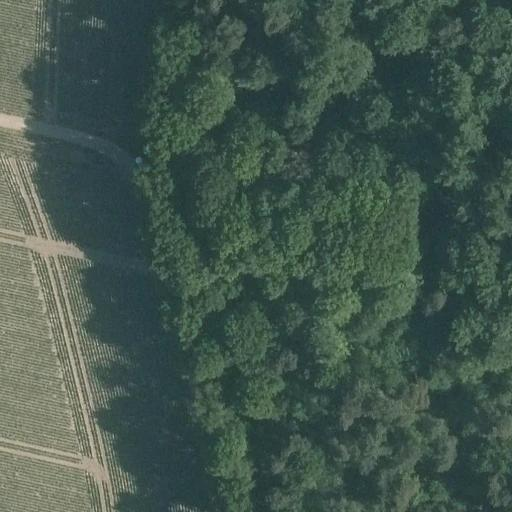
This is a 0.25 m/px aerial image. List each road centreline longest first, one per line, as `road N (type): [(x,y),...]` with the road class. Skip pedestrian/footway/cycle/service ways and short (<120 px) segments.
road 1 (track): [(159,222),(221,511)]
road 2 (track): [(0,122),(76,138),(105,155),(137,180),(159,222)]
